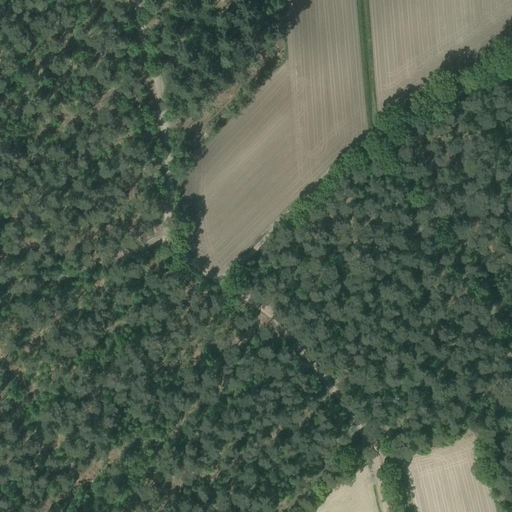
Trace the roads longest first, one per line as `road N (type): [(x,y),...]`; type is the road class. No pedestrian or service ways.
road 1 (track): [(371,439),(377,378),(368,125),(511,38)]
road 2 (track): [(165,142),(170,236),(194,275),(270,322),(371,439)]
road 3 (track): [(137,0),(165,142)]
